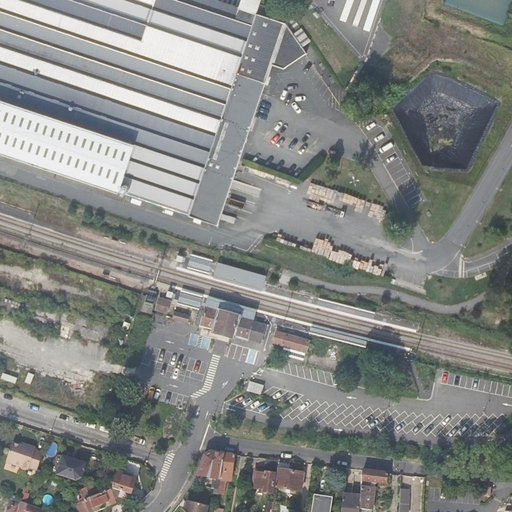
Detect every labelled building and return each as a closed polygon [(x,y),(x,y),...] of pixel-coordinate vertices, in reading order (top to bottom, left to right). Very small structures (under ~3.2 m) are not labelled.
[(283,4),(270,0),(0,0),(0,152),(216,225),(289,8),(283,4)] [(302,28),(295,33),(299,40),(307,35),(302,28)] [(262,283),(264,277),(222,265),(218,264),(218,265),(216,270),(262,283)] [(216,270),(214,277),(260,290),(262,283),(216,270)] [(485,272),(474,277),(476,281),(487,276),(485,272)] [(148,296),(143,311),(152,314),(156,299),(148,296)] [(251,322),(254,313),(207,299),(205,309),(218,313),(224,314),(234,317),(239,319),(251,322)] [(170,303),(160,300),(157,309),(167,313),(168,312),(170,303)] [(265,326),(251,322),(239,319),(234,317),(224,314),(218,313),(205,309),(199,328),(212,332),(211,335),(217,336),(228,339),(232,341),(233,339),(245,343),(246,340),(259,344),(260,341),(265,326)] [(189,318),(176,314),(174,322),(186,326),(189,318)] [(310,344),(276,334),(273,345),(307,355),(310,344)] [(264,386),(249,382),(247,391),(261,396),(264,386)] [(43,453),(35,451),(35,449),(25,446),(25,447),(13,444),(7,462),(28,470),(29,468),(37,471),(43,453)] [(224,454),(211,453),(203,457),(197,476),(212,479),(210,489),(212,489),(211,495),(215,496),(218,479),(224,454)] [(57,473),(82,480),(88,461),(62,454),(57,473)] [(224,454),(218,479),(224,480),(230,481),(234,455),(224,454)] [(289,462),(278,461),(277,470),(288,472),(289,462)] [(277,470),(274,488),(300,492),(303,474),(288,472),(277,470)] [(265,475),(265,473),(253,471),(251,484),(255,484),(257,474),(265,475)] [(358,510),(372,511),(374,487),(372,487),(372,483),(385,485),(386,474),(362,471),(360,495),(358,510)] [(113,489),(120,492),(119,497),(125,500),(127,500),(129,495),(130,496),(135,478),(118,472),(113,489)] [(262,490),(262,493),(272,495),(275,475),(265,473),(265,475),(257,474),(255,484),(254,489),(262,490)] [(219,492),(222,492),(224,480),(218,479),(215,496),(211,511),(220,511),(221,510),(218,509),(220,502),(217,502),(219,492)] [(401,479),(400,488),(408,489),(408,480),(401,479)] [(101,510),(125,500),(119,497),(120,492),(113,489),(107,491),(106,489),(99,492),(96,496),(92,488),(80,493),(87,511),(99,511),(100,511),(101,510)] [(400,488),(399,502),(407,503),(408,489),(400,488)] [(357,511),(358,510),(360,495),(342,493),(340,511),(357,511)] [(0,511),(5,511),(9,498),(2,494),(0,502),(0,511)] [(21,502),(26,504),(29,495),(23,494),(21,502)] [(21,502),(9,498),(5,511),(48,511),(26,504),(21,502)] [(313,499),(311,511),(330,511),(331,502),(313,499)] [(206,511),(208,507),(187,501),(185,510),(181,509),(180,511),(206,511)]
